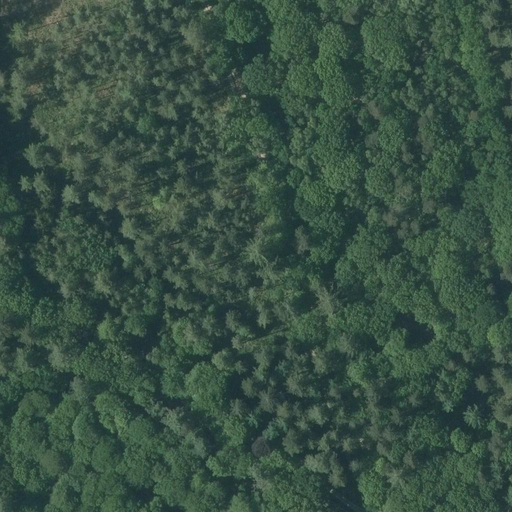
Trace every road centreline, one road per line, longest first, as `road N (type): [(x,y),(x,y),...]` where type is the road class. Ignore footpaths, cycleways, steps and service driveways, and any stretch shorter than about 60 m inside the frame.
road 1 (secondary): [(337,511),(234,428),(0,265)]
road 2 (track): [(206,0),(336,370)]
road 3 (track): [(511,240),(453,0)]
road 4 (track): [(459,477),(421,346),(336,370)]
road 5 (track): [(336,370),(384,502)]
